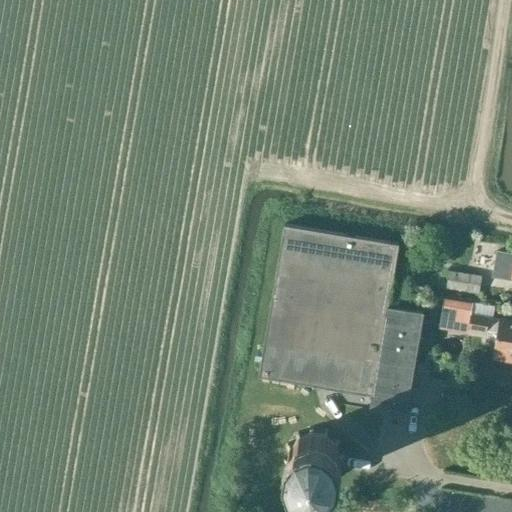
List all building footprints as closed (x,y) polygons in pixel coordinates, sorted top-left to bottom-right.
[(424,310),(389,304),(399,243),(284,223),(258,375),(371,394),(369,407),(406,413),(424,310)] [(511,252),(497,250),(492,276),(511,279),(511,252)] [(447,278),(446,287),(479,292),(482,275),(462,272),(449,270),(447,278)] [(444,297),(439,326),(468,331),(468,328),(469,325),(497,329),(496,332),(493,347),(492,358),(511,361),(511,321),(491,318),(471,314),(473,302),(460,300),(444,297)] [(341,470),(344,455),(339,440),(326,431),(311,429),(298,433),(287,445),(285,460),(290,474),(302,484),(317,487),(332,481),(341,470)]
